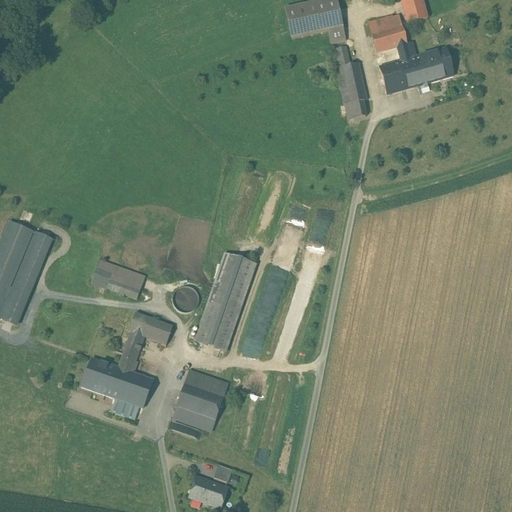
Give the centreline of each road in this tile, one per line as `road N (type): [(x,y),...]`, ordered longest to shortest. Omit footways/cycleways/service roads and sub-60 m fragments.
road 1 (residential): [(365,144),(292,511)]
road 2 (track): [(511,153),(354,201)]
